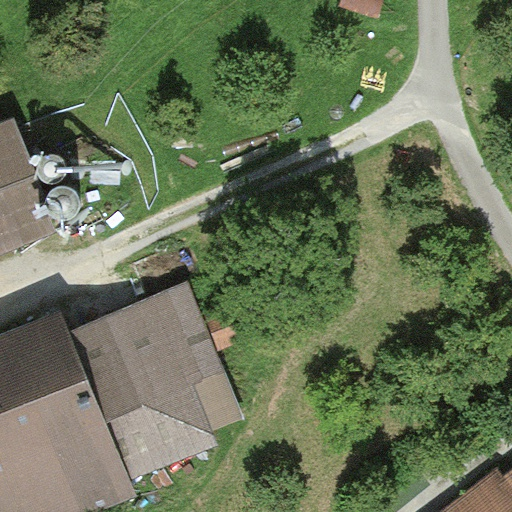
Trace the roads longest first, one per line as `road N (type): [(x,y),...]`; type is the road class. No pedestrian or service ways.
road 1 (track): [(441,95),(58,266)]
road 2 (track): [(435,0),(441,95),(511,235)]
